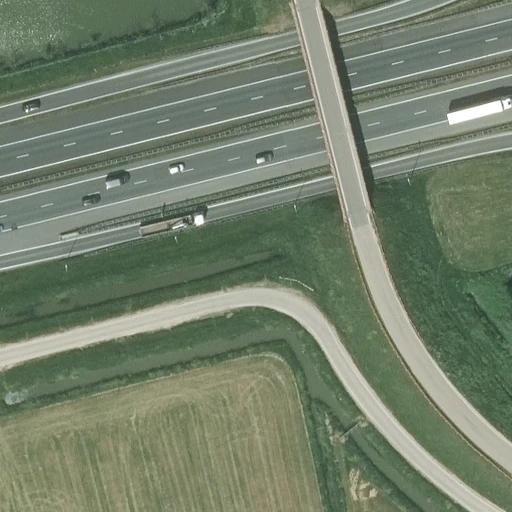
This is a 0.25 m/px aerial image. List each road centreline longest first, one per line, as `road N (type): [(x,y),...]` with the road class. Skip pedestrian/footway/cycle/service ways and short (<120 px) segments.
road 1 (unclassified): [(0,359),(248,296),(283,295),(329,324),(414,444),(498,511)]
road 2 (motorway): [(0,218),(511,90)]
road 3 (motorway): [(511,34),(0,161)]
road 4 (motorway): [(0,257),(511,140)]
road 5 (unclassified): [(511,460),(423,373),(385,303),(305,0)]
road 6 (motorway): [(444,0),(0,117)]
